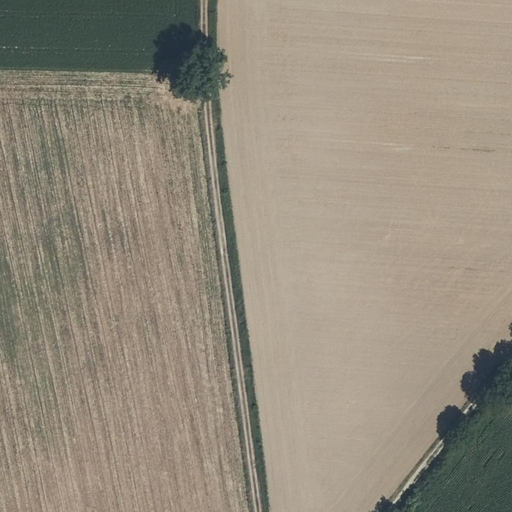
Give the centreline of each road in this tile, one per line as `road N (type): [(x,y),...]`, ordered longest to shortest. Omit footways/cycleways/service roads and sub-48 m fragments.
road 1 (track): [(202,0),(208,124),(256,511)]
road 2 (track): [(511,357),(385,511)]
